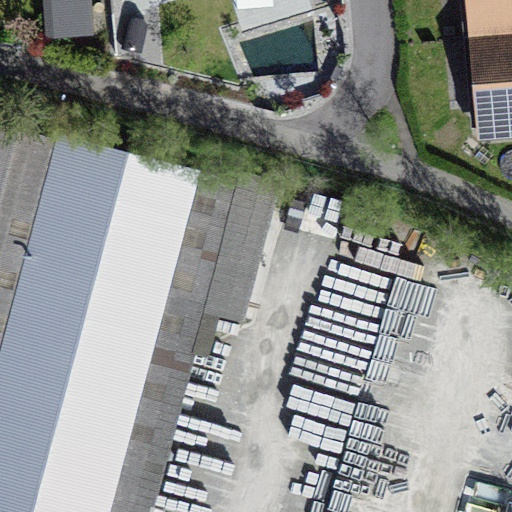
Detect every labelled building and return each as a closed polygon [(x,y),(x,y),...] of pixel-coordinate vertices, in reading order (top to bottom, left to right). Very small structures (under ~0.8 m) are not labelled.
[(511,0),(469,0),(472,35),(511,32),(511,0)] [(44,10),(49,53),(90,48),(85,5),(44,10)] [(511,32),(472,35),(479,133),(511,131),(511,32)] [(0,201),(18,136),(0,131),(0,201)] [(18,136),(0,201),(0,511),(144,511),(231,193),(18,136)]
